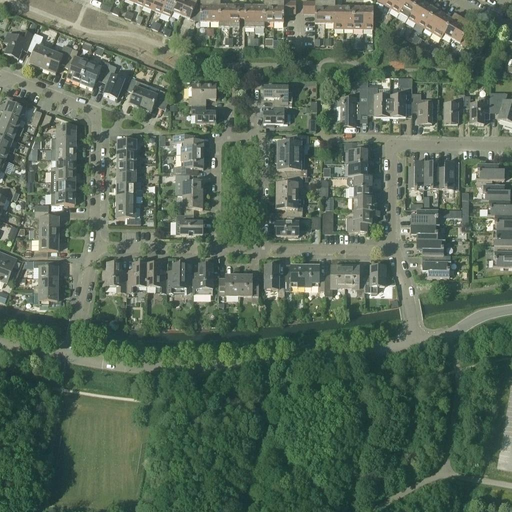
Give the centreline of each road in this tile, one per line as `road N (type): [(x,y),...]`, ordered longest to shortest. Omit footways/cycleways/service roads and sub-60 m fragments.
road 1 (unclassified): [(73,358),(211,369),(416,343)]
road 2 (residential): [(212,249),(216,140),(225,136),(262,139),(262,249)]
road 3 (residential): [(94,251),(96,113),(0,76)]
road 4 (residential): [(393,250),(262,249)]
road 5 (residential): [(391,144),(511,148)]
